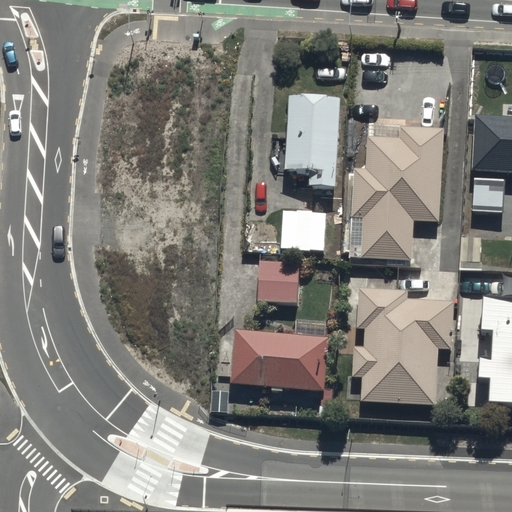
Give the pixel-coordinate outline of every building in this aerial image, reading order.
[(175,98),(150,97),(146,205),(165,206),(164,222),(201,223),(202,186),(206,186),(209,94),(175,93),(175,98)] [(338,102),(290,99),(284,179),(332,182),(338,102)] [(511,121),(483,119),(479,175),(511,178),(511,121)] [(436,136),(363,131),(354,262),(427,267),(436,136)] [(503,192),(474,192),(474,213),(503,213),(503,192)] [(161,225),(158,316),(204,318),(207,226),(161,225)] [(260,268),(259,307),(298,307),(298,269),(260,268)] [(453,300),(363,293),(354,400),(444,407),(453,300)] [(511,304),(492,302),(479,413),(511,416),(511,304)] [(329,339),(235,330),(231,381),(324,390),(329,339)] [(202,346),(145,345),(144,393),(201,394),(202,346)]
